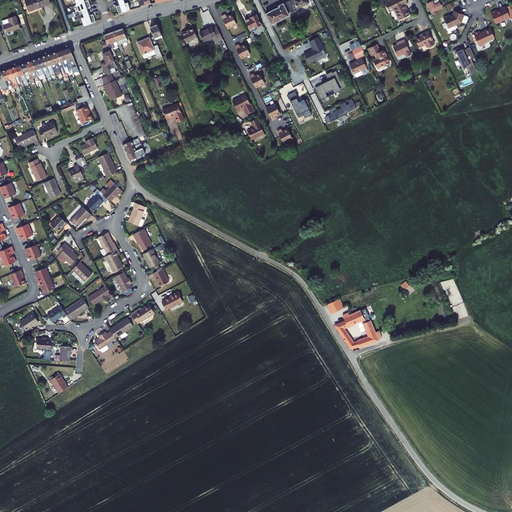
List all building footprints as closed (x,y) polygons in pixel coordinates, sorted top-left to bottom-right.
[(25,0),(29,11),(51,3),(50,0),(25,0)] [(124,0),(119,2),(120,5),(116,6),(119,14),(130,10),(128,3),(125,4),(124,0)] [(290,11),(291,13),(299,9),(298,7),(308,1),(309,2),(312,0),(290,0),(286,2),(290,11)] [(408,3),(406,0),(389,0),(385,2),(385,4),(389,12),(394,10),(399,20),(410,15),(405,5),(408,3)] [(434,0),(427,4),(431,13),(442,8),(438,0),(434,0)] [(82,10),(83,14),(88,12),(87,9),(91,7),(88,1),(77,5),(79,11),(82,10)] [(266,14),(271,24),(276,22),(289,15),(287,12),(290,11),(286,2),(279,6),(280,7),(276,9),(276,8),(270,11),(270,12),(266,14)] [(385,2),(370,10),(370,12),(385,4),(385,2)] [(506,7),(505,6),(499,9),(500,9),(497,11),(496,9),(491,12),(496,24),(510,17),(506,7)] [(446,23),(449,28),(462,22),(464,14),(454,11),(453,14),(449,16),(448,15),(444,17),(444,18),(446,23)] [(88,12),(83,14),(84,17),(82,18),(84,26),(96,22),(93,14),(89,16),(88,12)] [(251,16),(251,17),(245,20),(251,32),(253,31),(253,30),(255,30),(257,29),(257,28),(257,27),(262,25),(256,14),(255,14),(255,13),(254,13),(253,13),(252,13),(252,14),(251,14),(251,15),(251,16)] [(226,15),(222,16),(228,29),(237,24),(232,14),(227,17),(226,15)] [(16,16),(2,21),(6,32),(20,28),(16,16)] [(156,40),(163,37),(157,25),(151,28),(156,40)] [(217,27),(213,28),(212,27),(200,33),(204,42),(213,38),(215,43),(219,41),(223,49),(227,47),(217,27)] [(120,44),(128,41),(123,28),(113,32),(117,41),(122,52),(123,51),(120,44)] [(491,39),(495,38),(490,28),(484,30),(484,31),(480,33),(480,31),(473,34),(479,46),(480,45),(482,46),(484,44),(485,43),(491,40),(491,39)] [(182,33),(187,43),(198,38),(193,29),(190,30),(189,29),(182,33)] [(415,38),(420,47),(426,44),(427,47),(434,44),(428,31),(422,33),(422,35),(415,38)] [(117,41),(113,32),(104,35),(108,44),(110,50),(113,56),(115,55),(113,50),(113,51),(112,49),(114,48),(112,42),(117,41)] [(312,50),(304,54),(309,63),(317,59),(317,60),(327,56),(318,37),(310,41),(312,47),(313,47),(313,48),(313,50),(312,50)] [(163,57),(158,45),(153,47),(149,38),(137,43),(142,55),(143,55),(144,57),(145,58),(152,55),(150,51),(154,50),(156,53),(158,59),(163,57)] [(404,39),(399,42),(400,43),(393,46),(398,56),(410,50),(404,39)] [(250,54),(245,44),(240,47),(239,44),(235,46),(242,59),(250,54)] [(380,51),(377,44),(368,49),(371,56),(374,54),(376,58),(373,60),(377,69),(381,67),(381,66),(383,65),(384,65),(385,65),(387,66),(388,65),(389,63),(390,62),(386,54),(384,49),(380,51)] [(353,50),(356,57),(364,54),(361,47),(353,50)] [(475,58),(470,47),(463,50),(463,48),(461,50),(460,47),(453,50),(457,58),(458,57),(463,67),(467,66),(471,74),(477,71),(471,59),(475,58)] [(68,48),(64,49),(72,70),(73,73),(79,71),(70,48),(68,48)] [(64,49),(58,51),(67,72),(72,70),(64,49)] [(113,56),(110,50),(103,53),(106,61),(107,64),(102,66),(106,76),(111,74),(114,72),(119,70),(117,66),(113,56)] [(53,53),(59,69),(62,68),(64,73),(67,72),(58,51),(53,53)] [(51,65),(54,73),(60,71),(59,69),(53,53),(47,55),(51,65)] [(49,72),(50,75),(54,73),(51,65),(47,55),(43,57),(49,72)] [(42,68),(44,74),(46,73),(48,77),(50,76),(50,75),(49,72),(43,57),(38,58),(42,68)] [(350,65),(354,74),(367,68),(362,57),(357,60),(357,61),(350,65)] [(32,60),(39,76),(44,74),(42,68),(38,58),(32,60)] [(39,76),(32,60),(27,62),(33,78),(39,76)] [(21,64),(27,80),(31,79),(32,83),(35,82),(33,78),(27,62),(21,64)] [(21,64),(16,66),(22,81),(24,80),(26,85),(29,84),(27,80),(21,64)] [(11,68),(18,84),(22,82),(22,81),(16,66),(11,68)] [(11,68),(7,69),(14,88),(19,86),(18,84),(11,68)] [(9,89),(14,88),(7,69),(2,71),(9,89)] [(2,71),(0,71),(0,89),(3,89),(4,91),(9,89),(2,71)] [(322,85),(315,88),(321,99),(341,90),(340,88),(347,85),(342,77),(340,78),(336,71),(332,73),(334,78),(322,84),(322,85)] [(265,83),(260,73),(255,76),(254,74),(250,76),(256,88),(265,83)] [(106,76),(102,78),(105,84),(103,85),(105,89),(107,89),(112,100),(122,96),(115,80),(114,80),(111,74),(106,76)] [(79,87),(83,97),(89,95),(85,85),(79,87)] [(295,92),(288,95),(290,101),(297,97),(300,104),(305,102),(304,100),(305,100),(304,99),(300,102),(295,92)] [(245,94),(233,101),(238,111),(243,108),(246,115),(254,111),(245,94)] [(297,97),(290,101),(297,115),(303,112),(304,115),(305,118),(312,115),(309,109),(311,108),(309,104),(307,99),(305,100),(304,100),(305,102),(300,104),(297,97)] [(335,107),(329,110),(331,114),(325,117),(327,123),(346,114),(345,113),(356,108),(352,99),(348,100),(350,104),(347,105),(345,102),(340,105),(341,108),(337,110),(335,107)] [(178,104),(163,110),(166,119),(175,116),(177,123),(184,120),(178,104)] [(266,108),(272,120),(276,118),(275,116),(280,114),(275,104),(266,108)] [(82,123),(92,118),(90,113),(89,113),(88,111),(89,110),(86,106),(80,109),(76,110),(82,123)] [(248,131),(252,140),(264,133),(257,118),(251,121),(254,128),(248,131)] [(39,130),(42,138),(52,134),(53,135),(58,133),(53,122),(45,125),(44,123),(42,124),(42,126),(41,127),(42,129),(39,130)] [(293,139),(288,129),(283,131),(282,129),(278,131),(284,143),(293,139)] [(33,130),(15,138),(19,148),(37,139),(33,130)] [(81,146),(84,154),(98,148),(93,138),(88,140),(89,142),(86,143),(81,146)] [(125,150),(141,143),(138,138),(130,141),(123,144),(123,145),(125,150)] [(125,150),(127,155),(133,152),(134,155),(144,151),(141,143),(125,150)] [(98,157),(107,176),(117,171),(108,153),(98,157)] [(78,164),(79,166),(85,164),(82,158),(81,156),(80,156),(79,157),(75,158),(78,164)] [(31,167),(37,181),(47,176),(40,163),(39,163),(37,159),(29,163),(31,167)] [(79,166),(78,164),(74,166),(75,169),(70,171),(74,180),(83,175),(79,166)] [(56,182),(54,178),(44,183),(51,198),(61,193),(55,182),(56,182)] [(103,194),(110,201),(121,190),(111,180),(106,185),(109,187),(106,191),(103,188),(101,191),(103,194)] [(2,190),(5,198),(16,194),(11,182),(0,186),(0,188),(1,191),(2,190)] [(87,204),(95,212),(99,208),(98,207),(103,201),(100,197),(96,194),(87,204)] [(11,211),(14,219),(24,215),(20,203),(8,208),(10,212),(11,211)] [(128,221),(141,226),(142,226),(145,220),(141,218),(144,211),(142,210),(142,209),(144,210),(145,207),(143,206),(144,206),(135,203),(134,207),(128,221)] [(83,207),(71,220),(77,227),(86,217),(88,219),(92,215),(83,207)] [(51,224),(58,231),(64,225),(65,226),(67,223),(59,215),(51,224)] [(19,232),(22,239),(33,235),(28,224),(16,228),(18,232),(19,232)] [(144,229),(133,235),(137,242),(138,241),(140,245),(142,249),(152,244),(144,229)] [(113,241),(108,232),(98,237),(104,248),(108,255),(118,250),(114,242),(113,243),(112,242),(113,241)] [(67,245),(65,243),(64,244),(58,250),(57,251),(60,253),(60,254),(66,260),(71,265),(72,264),(75,267),(79,262),(76,260),(79,257),(67,246),(67,245)] [(28,252),(31,260),(41,256),(36,244),(25,249),(26,253),(28,252)] [(14,253),(12,246),(0,251),(0,253),(3,260),(2,260),(4,266),(16,261),(14,257),(13,257),(12,254),(14,253)] [(153,249),(143,254),(150,268),(160,263),(153,249)] [(120,254),(118,250),(108,255),(103,257),(106,261),(107,260),(114,272),(122,268),(119,262),(120,261),(117,255),(120,254)] [(66,260),(60,254),(56,258),(57,260),(58,262),(60,260),(64,263),(66,260)] [(92,273),(80,262),(79,262),(75,267),(68,274),(70,276),(74,271),(85,281),(92,273)] [(37,278),(39,282),(51,278),(46,267),(35,271),(38,277),(37,278)] [(154,273),(160,286),(169,282),(162,269),(154,273)] [(23,274),(21,270),(10,274),(16,287),(25,283),(22,274),(23,274)] [(127,278),(124,272),(123,272),(119,274),(115,276),(123,292),(132,287),(130,284),(132,283),(130,279),(128,280),(127,278)] [(39,282),(40,287),(42,286),(44,292),(55,288),(51,278),(39,282)] [(409,285),(406,281),(401,285),(404,289),(409,285)] [(106,286),(88,297),(93,305),(100,301),(102,299),(104,301),(109,298),(107,296),(111,293),(106,286)] [(162,302),(166,309),(169,308),(170,308),(183,301),(178,292),(173,295),(165,300),(162,302)] [(334,312),(344,307),(339,298),(336,300),(334,297),(328,300),(330,303),(326,304),(331,313),(334,312)] [(67,315),(70,320),(89,307),(83,298),(64,311),(67,315)] [(131,314),(137,323),(140,321),(141,322),(155,313),(150,306),(149,304),(142,309),(135,313),(134,312),(131,314)] [(47,314),(52,322),(62,316),(64,318),(67,315),(64,311),(61,306),(47,314)] [(358,347),(360,347),(363,346),(360,340),(354,342),(344,328),(369,317),(365,308),(361,310),(350,315),(348,313),(343,315),(345,321),(335,325),(351,349),(358,347)] [(174,310),(168,314),(170,319),(176,316),(174,310)] [(39,322),(33,313),(20,322),(27,332),(33,328),(32,327),(39,322)] [(111,331),(116,338),(133,326),(127,317),(110,329),(111,331)] [(379,340),(378,339),(382,338),(379,331),(375,332),(373,326),(376,325),(374,319),(363,323),(369,336),(364,338),(366,345),(379,340)] [(95,342),(100,350),(116,339),(116,338),(111,331),(107,334),(105,332),(101,335),(102,337),(100,339),(95,342)] [(48,339),(38,339),(37,349),(45,349),(44,359),(51,360),(52,338),(48,338),(48,339)] [(55,360),(70,361),(71,347),(61,346),(60,355),(56,355),(55,360)] [(50,380),(59,393),(68,387),(60,374),(50,380)]
